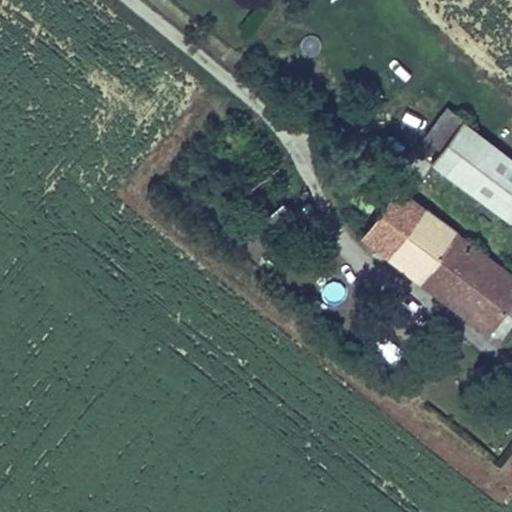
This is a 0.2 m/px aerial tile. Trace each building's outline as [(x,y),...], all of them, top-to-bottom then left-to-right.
[(442,150),(464,122),(447,110),(424,137),(442,150)] [(511,217),(511,158),(464,122),(442,150),(435,158),(511,217)] [(284,206),(300,190),(276,167),(245,191),(272,217),(284,206)] [(455,280),(466,287),(455,302),(493,333),(511,312),(511,275),(406,189),(368,234),(444,294),(455,280)] [(284,206),(272,217),(285,231),(297,220),(284,206)] [(455,280),(444,294),(455,302),(466,287),(455,280)]
